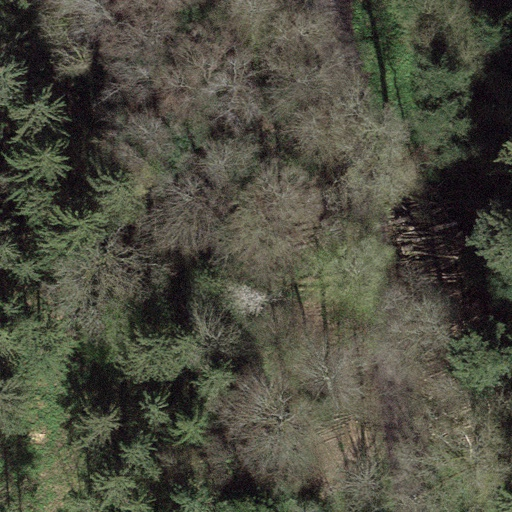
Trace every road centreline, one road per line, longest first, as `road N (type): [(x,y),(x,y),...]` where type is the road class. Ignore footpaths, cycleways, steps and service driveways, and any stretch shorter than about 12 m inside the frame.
road 1 (track): [(400,511),(328,0)]
road 2 (track): [(136,0),(0,62)]
